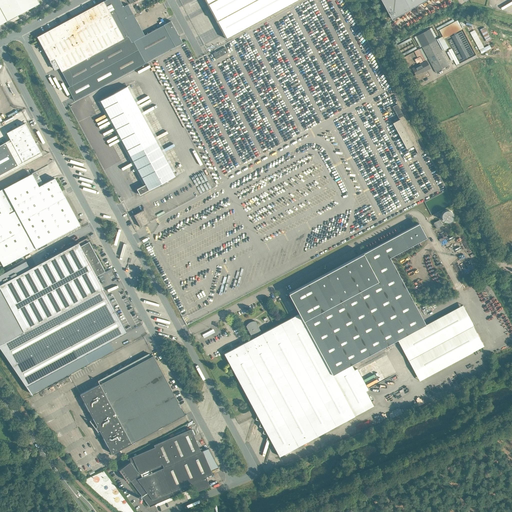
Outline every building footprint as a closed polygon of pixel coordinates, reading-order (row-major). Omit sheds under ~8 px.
[(0,0),(0,6),(7,20),(40,3),(38,0),(0,0)] [(62,72),(128,35),(108,0),(106,0),(104,1),(37,37),(50,61),(55,58),(62,72)] [(145,35),(133,13),(128,4),(124,7),(120,0),(108,0),(128,35),(132,42),(145,35)] [(298,0),(205,0),(226,39),(298,0)] [(381,0),(391,19),(410,9),(426,0),(381,0)] [(183,43),(171,21),(163,25),(164,25),(175,46),(175,47),(183,43)] [(511,40),(447,22),(406,46),(405,46),(404,47),(404,48),(403,48),(403,49),(402,50),(402,51),(402,52),(402,53),(402,54),(402,55),(402,56),(403,57),(451,140),(451,141),(452,142),(453,143),(453,144),(454,144),(455,145),(456,146),(457,146),(458,146),(459,147),(482,153),(483,153),(484,153),(485,153),(486,152),(486,151),(487,151),(487,150),(490,141),(511,147),(511,40)] [(175,46),(164,25),(145,35),(132,42),(136,50),(143,64),(175,46)] [(136,50),(132,42),(128,35),(62,72),(70,86),(136,50)] [(213,53),(216,59),(228,52),(225,47),(213,53)] [(75,101),(143,64),(136,50),(70,86),(67,88),(75,101)] [(127,86),(105,98),(101,100),(130,155),(156,141),(127,86)] [(423,151),(397,104),(392,107),(399,119),(398,119),(398,120),(393,123),(407,149),(413,145),(418,154),(423,151)] [(25,123),(21,125),(7,133),(11,139),(23,162),(41,153),(25,123)] [(0,174),(23,162),(11,139),(0,145),(0,174)] [(175,176),(156,141),(130,155),(146,184),(149,190),(175,176)] [(80,225),(66,200),(55,178),(39,186),(32,173),(0,190),(0,196),(10,215),(16,211),(36,249),(80,225)] [(149,190),(146,184),(137,189),(140,195),(149,190)] [(10,215),(0,196),(0,259),(4,266),(36,249),(16,211),(10,215)] [(134,215),(140,227),(144,225),(145,226),(147,225),(147,224),(150,222),(144,210),(140,212),(139,210),(137,211),(138,213),(134,215)] [(443,226),(439,220),(434,223),(437,229),(443,226)] [(289,293),(300,313),(333,374),(351,364),(399,339),(426,324),(390,257),(427,237),(419,223),(289,293)] [(0,347),(27,386),(127,332),(97,276),(105,271),(87,238),(30,268),(26,261),(0,275),(0,347)] [(426,324),(399,339),(419,378),(482,344),(461,305),(426,324)] [(333,374),(300,313),(262,334),(253,338),(225,354),(257,415),(256,419),(259,420),(260,423),(259,426),(263,427),(264,429),(263,433),(266,434),(267,436),(266,440),(270,441),(271,443),(272,442),(280,456),(374,406),(366,391),(368,390),(357,369),(355,370),(351,364),(333,374)] [(262,332),(256,321),(254,321),(252,321),(250,322),(248,323),(247,325),(246,326),(252,338),(252,337),(253,338),(262,334),(261,333),(262,332)] [(216,326),(202,333),(198,335),(201,341),(219,332),(216,326)] [(185,415),(153,355),(149,358),(147,355),(99,381),(98,380),(98,381),(94,383),(95,386),(127,445),(185,415)] [(127,445),(95,386),(80,394),(85,402),(84,402),(89,411),(93,417),(93,418),(95,422),(93,423),(92,424),(93,425),(93,424),(95,427),(97,430),(98,431),(99,430),(100,430),(103,437),(108,446),(112,454),(127,445)] [(164,467),(203,451),(202,448),(200,449),(191,429),(154,445),(155,447),(164,467)] [(164,467),(155,447),(129,458),(130,461),(140,473),(151,468),(153,472),(161,469),(164,467)] [(206,477),(213,474),(203,451),(164,467),(161,469),(173,496),(194,487),(196,492),(210,486),(206,477)] [(140,473),(130,461),(119,470),(128,482),(130,480),(140,473)] [(173,496),(161,469),(153,472),(151,468),(140,473),(130,480),(149,506),(150,506),(173,496)]
